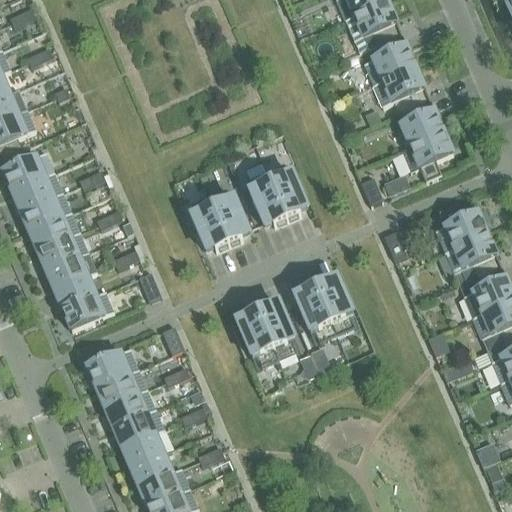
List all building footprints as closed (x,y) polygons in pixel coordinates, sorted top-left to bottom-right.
[(385,0),(345,0),(338,3),(347,25),(356,22),(356,21),(389,7),(385,0)] [(356,21),(356,22),(347,25),(361,58),(379,50),(403,40),(389,7),(356,21)] [(22,18),(26,28),(37,23),(33,13),(22,18)] [(26,28),(22,18),(11,23),(15,33),(26,28)] [(365,69),(375,90),(417,72),(403,40),(379,50),(384,61),(365,69)] [(39,58),(43,68),(54,63),(50,53),(39,58)] [(3,55),(0,56),(0,80),(2,79),(2,80),(12,76),(3,55)] [(43,68),(39,58),(28,62),(32,72),(43,68)] [(395,107),(400,118),(431,105),(417,72),(375,90),(384,112),(395,107)] [(0,103),(11,99),(2,80),(2,79),(0,80),(0,103)] [(67,93),(56,97),(60,107),(71,103),(67,93)] [(11,99),(0,103),(0,126),(28,115),(20,95),(11,99)] [(402,130),(412,152),(445,138),(431,105),(400,118),(404,129),(402,130)] [(378,114),(366,119),(371,129),(382,124),(378,114)] [(37,135),(28,115),(0,126),(0,164),(24,154),(19,143),(37,135)] [(445,138),(412,152),(402,156),(412,177),(421,173),(427,188),(443,181),(437,167),(454,159),(445,138)] [(0,165),(13,196),(46,182),(56,178),(47,157),(28,165),(24,154),(0,164),(0,165)] [(268,178),(289,225),(302,219),(302,218),(301,219),(299,215),(308,211),(294,178),(290,180),(285,170),(268,178)] [(91,180),(95,190),(107,186),(102,176),(91,180)] [(22,216),(64,198),(56,178),(46,182),(13,196),(22,216)] [(289,225),(268,178),(251,185),(255,195),(251,197),(265,230),(274,226),(275,230),(274,230),(275,231),(289,225)] [(95,190),(91,180),(80,185),(84,195),(95,190)] [(374,182),(362,188),(372,211),(385,206),(374,182)] [(227,195),(210,203),(230,250),(244,244),(244,243),(243,244),(241,240),(250,236),(236,203),(231,205),(227,195)] [(30,236),(73,218),(64,198),(22,216),(30,236)] [(217,256),(230,250),(210,203),(193,210),(197,220),(192,222),(206,255),(215,251),(217,255),(216,255),(217,256)] [(440,218),(441,219),(446,232),(437,236),(446,258),(489,239),(479,218),(462,225),(456,211),(440,218)] [(108,220),(113,230),(124,225),(119,215),(108,220)] [(81,237),(73,218),(30,236),(39,256),(81,237)] [(113,230),(108,220),(97,225),(102,235),(113,230)] [(398,236),(385,242),(395,265),(408,260),(398,236)] [(39,256),(47,276),(90,257),(81,237),(39,256)] [(455,279),(465,275),(466,274),(471,286),(479,282),(503,272),(489,239),(446,258),(455,279)] [(125,260),(130,270),(141,265),(136,255),(125,260)] [(90,257),(47,276),(56,295),(89,281),(98,277),(90,257)] [(130,270),(125,260),(114,265),(119,275),(130,270)] [(511,294),(503,272),(479,282),(471,286),(476,297),(465,301),(474,323),(511,306),(511,294)] [(163,301),(153,277),(140,283),(150,306),(163,301)] [(97,300),(89,281),(56,295),(64,315),(97,301),(97,300)] [(331,287),(317,292),(338,340),(355,333),(351,323),(355,321),(341,288),(332,292),(331,288),(332,288),(331,287)] [(321,348),(338,340),(317,292),(304,298),(304,300),(305,299),(307,303),(298,307),(312,339),(316,337),(321,348)] [(106,296),(97,300),(97,301),(64,315),(73,336),(115,318),(106,296)] [(488,356),(511,345),(511,306),(474,323),(488,356)] [(273,312),(259,317),(280,365),(297,358),(292,348),(297,346),(283,313),(274,317),(273,313),(273,312)] [(262,372),(280,365),(259,317),(246,323),(246,325),(247,324),(249,328),(240,332),(254,364),(258,362),(262,372)] [(186,355),(176,332),(163,337),(173,361),(186,355)] [(511,384),(511,345),(488,356),(502,388),(511,384)] [(98,393),(140,375),(131,354),(89,373),(98,393)] [(470,365),(443,376),(447,387),(474,375),(470,365)] [(176,377),(180,387),(191,382),(187,372),(176,377)] [(98,393),(106,413),(149,395),(140,375),(98,393)] [(180,387),(176,377),(164,382),(169,392),(180,387)] [(511,384),(502,388),(511,410),(511,409),(511,384)] [(106,413),(115,433),(157,415),(149,395),(106,413)] [(193,417),(197,427),(208,422),(204,412),(193,417)] [(166,435),(157,415),(115,433),(123,453),(156,438),(157,439),(166,435)] [(197,427),(193,417),(182,422),(186,431),(197,427)] [(165,458),(157,439),(156,438),(123,453),(132,472),(165,458)] [(210,456),(214,466),(225,462),(221,452),(210,456)] [(214,466),(210,456),(198,461),(203,471),(214,466)] [(173,477),(165,458),(132,472),(140,492),(173,478),(173,477)] [(501,458),(490,463),(499,484),(510,479),(501,458)] [(182,473),(173,477),(173,478),(140,492),(148,511),(191,494),(182,473)] [(505,482),(493,487),(497,496),(508,491),(505,482)] [(198,511),(191,494),(148,511),(198,511)]
